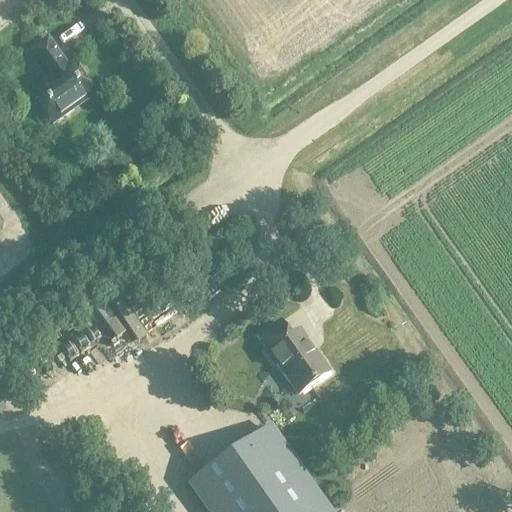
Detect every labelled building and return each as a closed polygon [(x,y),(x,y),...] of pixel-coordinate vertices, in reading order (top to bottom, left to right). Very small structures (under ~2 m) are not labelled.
[(38,106),(52,126),(71,113),(69,109),(92,92),(82,78),(77,81),(48,40),(28,54),(48,83),(35,93),(42,103),(38,106)] [(127,349),(134,345),(120,322),(113,326),(127,349)] [(291,339),(280,324),(258,339),(266,351),(264,353),(274,367),(277,365),(281,370),(279,371),(288,384),(290,383),(298,394),(297,394),(298,396),(329,374),(315,354),(314,354),(299,333),(291,339)] [(190,486),(208,511),(328,511),(271,430),(190,486)] [(313,444),(312,459),(328,460),(329,445),(313,444)]
